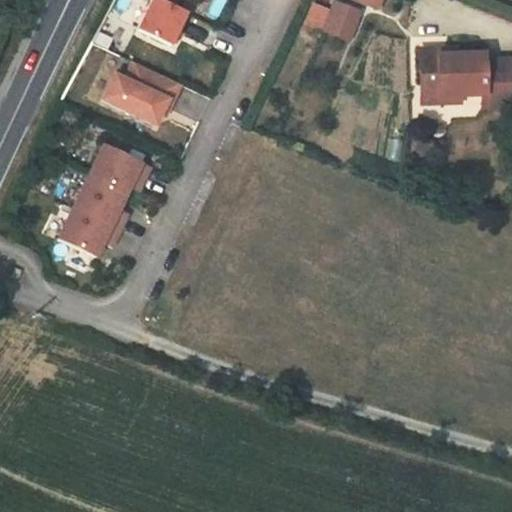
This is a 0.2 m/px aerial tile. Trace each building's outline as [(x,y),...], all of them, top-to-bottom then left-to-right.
[(123,0),(113,26),(131,34),(145,0),(123,0)] [(158,0),(152,0),(138,30),(170,46),(178,30),(186,13),(158,0)] [(357,0),(379,9),(381,0),(357,0)] [(338,4),(328,29),(349,37),(359,12),(338,4)] [(436,50),(420,50),(421,84),(436,84),(438,96),(460,96),(481,96),(483,107),(511,106),(510,61),(482,61),(481,55),(456,55),(436,55),(436,50)] [(115,76),(102,101),(155,126),(160,114),(166,102),(171,104),(180,85),(133,63),(125,81),(115,76)] [(460,101),(460,96),(438,96),(436,84),(421,84),(421,103),(460,101)] [(171,104),(166,102),(160,114),(165,116),(171,104)] [(150,167),(104,145),(58,239),(95,258),(102,243),(111,247),(128,214),(118,210),(129,188),(133,180),(142,184),(150,167)] [(142,184),(133,180),(129,188),(138,192),(142,184)] [(12,268),(10,275),(17,277),(19,271),(12,268)]
